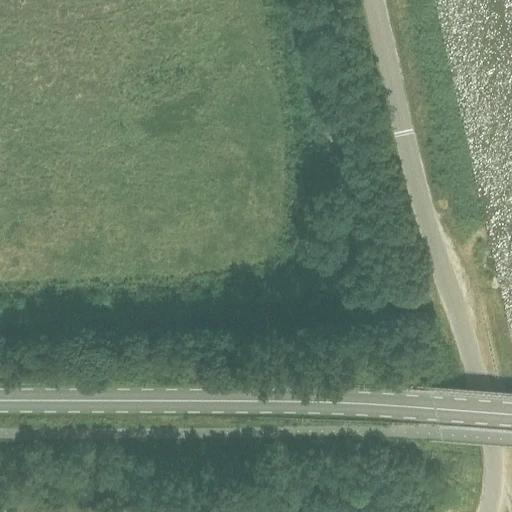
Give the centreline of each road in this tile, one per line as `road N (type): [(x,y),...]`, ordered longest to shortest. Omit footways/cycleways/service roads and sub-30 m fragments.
road 1 (unclassified): [(490,511),(491,450),(476,375),(373,0)]
road 2 (secondary): [(511,414),(0,401)]
